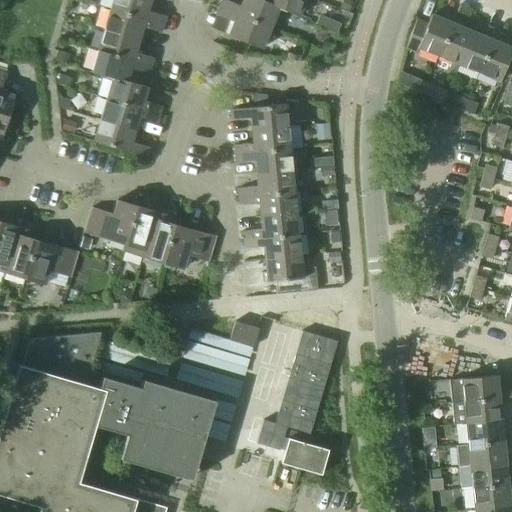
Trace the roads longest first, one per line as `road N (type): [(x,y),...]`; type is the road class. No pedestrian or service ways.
road 1 (unclassified): [(385,335),(366,164),(370,97)]
road 2 (residential): [(233,308),(219,188),(161,179)]
road 3 (unclassified): [(398,511),(385,335)]
road 4 (residential): [(217,70),(370,97)]
road 5 (residential): [(511,360),(407,330),(385,335)]
road 6 (residential): [(161,179),(81,184),(33,170)]
road 7 (unknown): [(43,173),(47,46)]
road 8 (residential): [(161,179),(217,70)]
